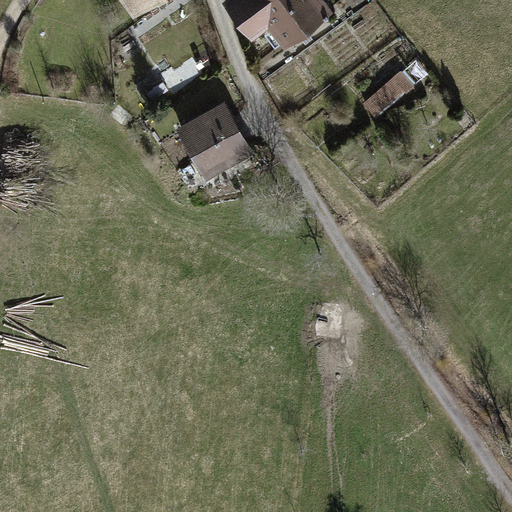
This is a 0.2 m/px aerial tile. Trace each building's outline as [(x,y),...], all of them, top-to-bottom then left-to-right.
[(138,3),(142,0),(131,0),(138,9),(141,7),(138,3)] [(227,0),(252,32),(269,19),(295,0),(227,0)] [(328,10),(320,0),(295,0),(269,19),(286,42),(328,10)] [(414,83),(401,68),(363,101),(376,116),(414,83)] [(225,96),(176,124),(207,177),(255,150),(225,96)]
